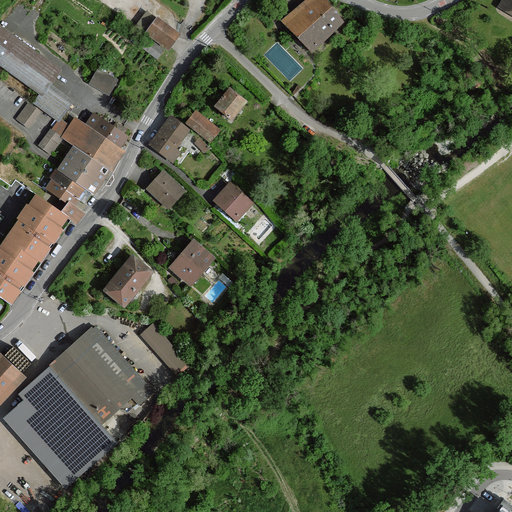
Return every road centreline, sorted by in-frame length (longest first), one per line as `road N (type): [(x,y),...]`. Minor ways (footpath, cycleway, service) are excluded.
road 1 (tertiary): [(0,333),(116,185),(173,78),(213,31)]
road 2 (residential): [(213,31),(307,118),(382,163)]
road 3 (track): [(415,200),(511,314)]
